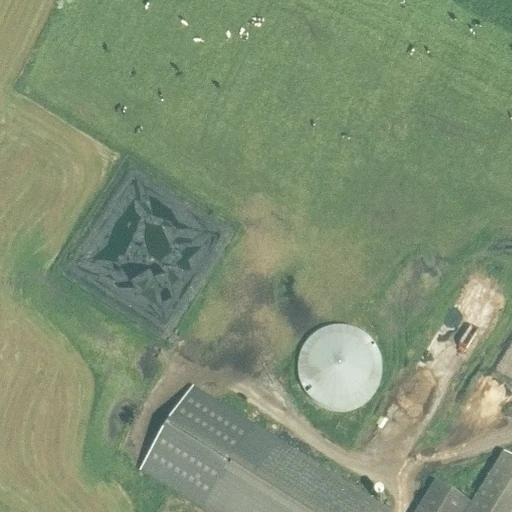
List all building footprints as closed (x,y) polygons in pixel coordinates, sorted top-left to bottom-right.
[(456,308),(464,321),(488,307),(480,294),(456,308)] [(383,375),(381,359),(372,345),(359,335),(343,331),(327,333),(313,341),(303,354),(299,370),(301,386),(309,401),(322,411),(338,415),(355,412),(369,404),(379,391),(383,375)] [(511,352),(493,382),(511,393),(511,352)] [(197,511),(384,511),(194,393),(141,477),(197,511)] [(511,511),(511,462),(504,458),(470,511),(511,511)] [(468,511),(470,510),(436,489),(421,511),(468,511)]
